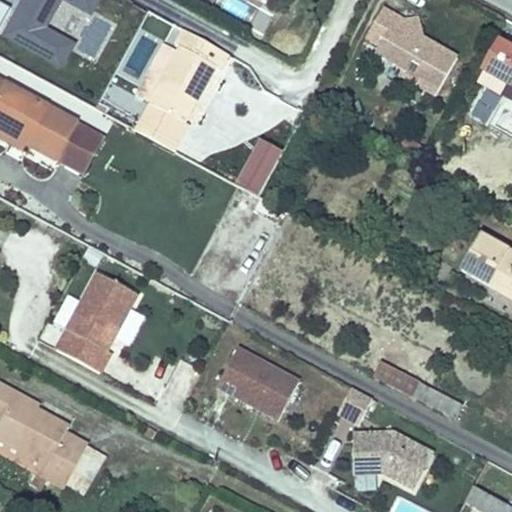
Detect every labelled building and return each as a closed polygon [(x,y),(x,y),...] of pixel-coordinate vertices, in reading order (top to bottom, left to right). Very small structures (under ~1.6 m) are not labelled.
[(23,0),(5,38),(65,68),(82,34),(66,25),(75,8),(90,15),(97,0),(23,0)] [(458,60),(423,40),(421,31),(412,34),(395,24),(398,20),(383,12),(367,40),(381,48),(377,56),(408,73),(405,79),(437,97),(458,60)] [(398,20),(395,24),(412,34),(421,31),(418,22),(406,25),(398,20)] [(163,80),(149,105),(184,125),(214,68),(220,71),(228,57),(183,32),(175,47),(180,49),(163,80)] [(511,51),(499,44),(477,84),(483,87),(498,95),(500,97),(506,86),(511,89),(511,51)] [(143,102),(149,105),(163,80),(156,77),(143,102)] [(0,130),(28,145),(57,161),(77,125),(0,83),(0,130)] [(498,95),(483,87),(469,114),(484,122),(498,95)] [(149,105),(135,132),(176,154),(190,128),(184,125),(149,105)] [(105,141),(77,125),(57,161),(85,177),(105,141)] [(218,143),(190,128),(176,154),(204,169),(218,143)] [(0,130),(0,139),(24,153),(28,145),(0,130)] [(280,155),(263,145),(239,187),(256,197),(280,155)] [(461,270),(490,287),(494,280),(511,290),(511,254),(480,237),(461,270)] [(145,302),(99,275),(56,348),(103,375),(145,302)] [(511,290),(494,280),(490,287),(511,299),(511,290)] [(301,386),(240,351),(220,387),(281,422),(301,386)] [(382,362),(373,379),(455,422),(463,406),(382,362)] [(0,421),(1,422),(0,424),(0,441),(54,470),(47,482),(63,490),(65,486),(85,450),(87,446),(66,435),(68,429),(37,413),(15,400),(17,396),(0,387),(0,421)] [(17,396),(15,400),(37,413),(39,409),(17,396)] [(369,405),(349,396),(338,422),(358,430),(369,405)] [(435,458),(392,435),(353,438),(356,479),(385,477),(417,493),(435,458)] [(54,470),(0,441),(0,448),(40,471),(30,487),(42,493),(47,482),(54,470)] [(85,450),(65,486),(85,496),(104,461),(85,450)] [(511,511),(511,509),(472,488),(463,503),(479,511),(511,511)]
